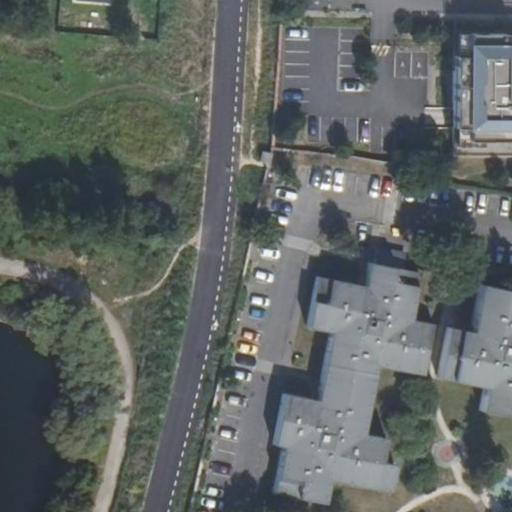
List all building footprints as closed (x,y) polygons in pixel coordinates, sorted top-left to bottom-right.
[(511,34),(467,34),(467,56),(454,55),(453,127),(466,127),(466,141),(480,141),(511,141),(511,34)] [(454,34),(454,55),(467,56),(467,34),(454,34)] [(272,134),(275,76),(246,75),(243,132),(272,134)] [(466,127),(453,127),(453,147),(480,147),(480,141),(466,141),(466,127)] [(282,446),(273,493),(323,503),(328,480),(389,491),(394,465),(381,462),(385,439),(361,434),(375,365),(423,375),(432,324),(409,320),(415,286),(390,281),(392,270),(374,267),(372,278),(366,277),(364,287),(316,277),(306,327),(330,331),(316,401),(282,394),(272,444),(282,446)] [(511,291),(479,285),(470,332),(446,328),(437,377),(484,387),(480,410),(506,416),(508,402),(511,402),(511,291)]
